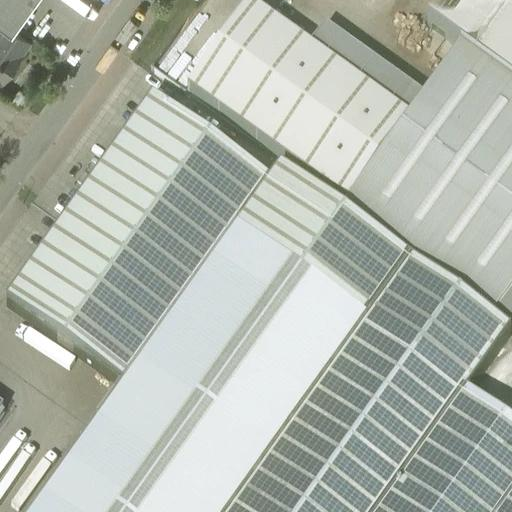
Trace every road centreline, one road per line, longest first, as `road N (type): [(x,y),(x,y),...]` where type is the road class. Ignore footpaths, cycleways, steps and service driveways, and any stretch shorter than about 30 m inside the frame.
road 1 (unknown): [(0,290),(48,339),(60,381),(38,453),(0,506)]
road 2 (unclassified): [(0,178),(131,0)]
